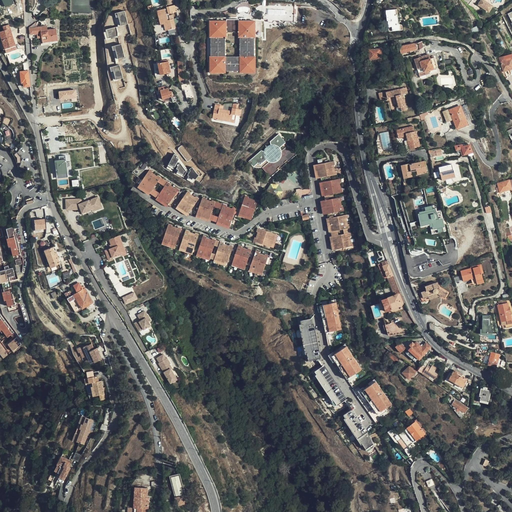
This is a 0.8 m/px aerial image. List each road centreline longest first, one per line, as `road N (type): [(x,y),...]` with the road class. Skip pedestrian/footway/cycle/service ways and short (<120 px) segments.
road 1 (residential): [(369,422),(326,357),(314,300),(330,272),(316,199)]
road 2 (tertiary): [(215,511),(188,444),(117,320)]
road 3 (tertiary): [(389,238),(358,118),(361,31)]
road 4 (residential): [(134,190),(170,213),(237,234),(316,199)]
road 5 (residential): [(64,511),(118,403),(109,326)]
road 6 (residential): [(156,511),(158,462),(144,395),(109,326)]
road 7 (tertiary): [(393,251),(434,345),(511,392)]
road 8 (residential): [(316,199),(313,152),(335,146),(369,235),(389,238)]
road 9 (tertiary): [(79,256),(51,203),(31,118)]
road 10 (residential): [(79,256),(92,250),(145,351)]
